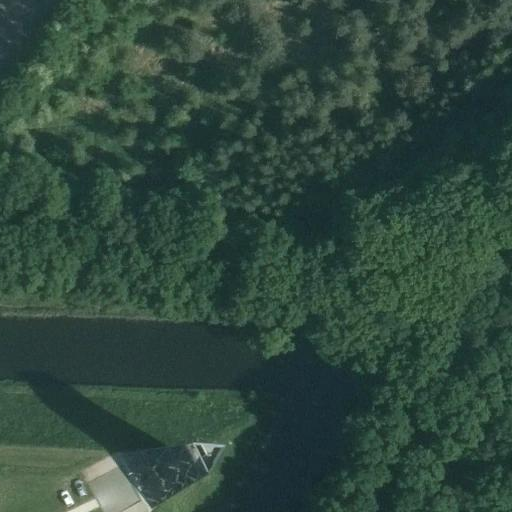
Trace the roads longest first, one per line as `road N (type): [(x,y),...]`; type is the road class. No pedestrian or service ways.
road 1 (tertiary): [(511,393),(377,313),(179,225),(0,192)]
road 2 (track): [(377,313),(511,233)]
